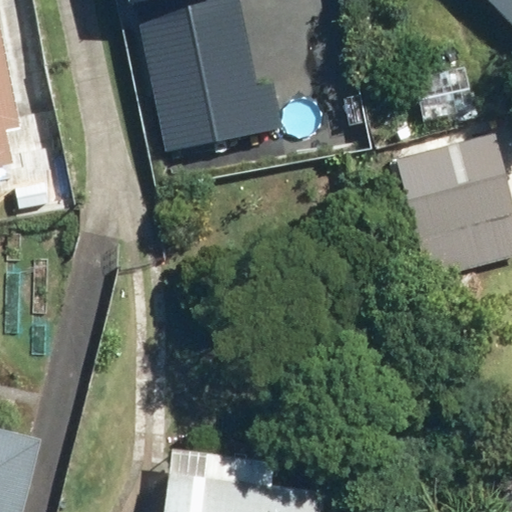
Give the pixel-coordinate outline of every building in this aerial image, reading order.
[(127,0),(160,142),(263,118),(235,0),(127,0)] [(511,0),(472,0),(511,44),(511,0)] [(407,79),(415,125),(470,115),(462,69),(407,79)] [(0,133),(9,132),(0,88),(0,133)] [(511,234),(490,140),(381,165),(408,279),(511,254),(511,234)] [(0,511),(17,511),(36,443),(0,434),(0,511)] [(261,490),(264,459),(160,451),(154,511),(316,511),(318,495),(261,490)]
